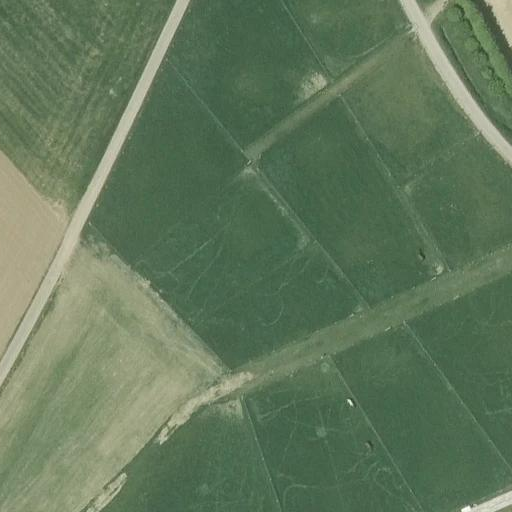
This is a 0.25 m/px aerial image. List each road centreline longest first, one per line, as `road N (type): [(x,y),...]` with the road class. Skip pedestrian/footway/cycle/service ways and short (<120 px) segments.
road 1 (residential): [(182,0),(0,375)]
road 2 (track): [(408,0),(477,120),(511,157)]
